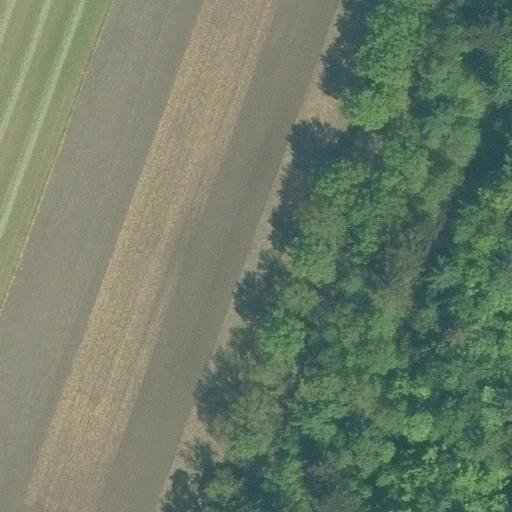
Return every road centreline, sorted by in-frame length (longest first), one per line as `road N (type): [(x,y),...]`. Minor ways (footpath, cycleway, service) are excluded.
road 1 (unclassified): [(238,511),(431,0)]
road 2 (track): [(511,497),(276,410)]
